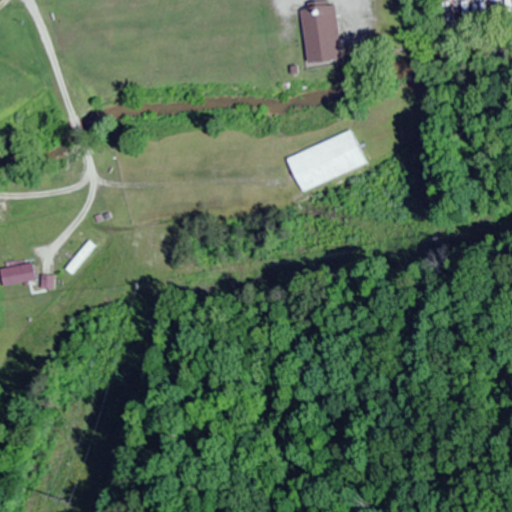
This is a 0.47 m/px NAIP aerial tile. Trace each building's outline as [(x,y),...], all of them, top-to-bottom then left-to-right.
[(476,0),(456,0),(456,20),(477,20),(476,0)] [(301,9),(308,64),(344,59),(336,5),(301,9)] [(288,158),(301,193),(369,168),(356,133),(288,158)] [(96,247),(90,242),(68,270),(74,275),(78,270),(78,269),(96,247)] [(36,281),(32,264),(0,270),(0,272),(3,288),(36,281)]
